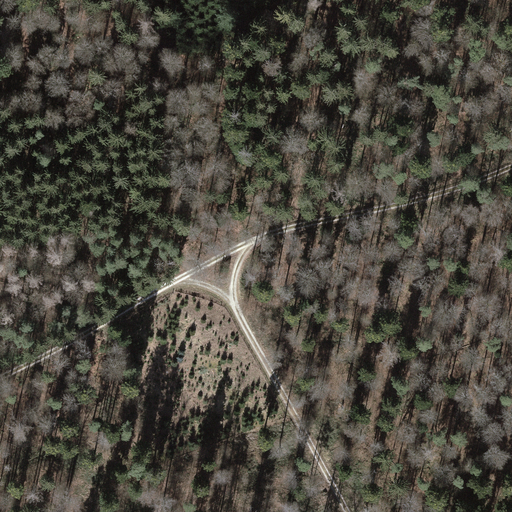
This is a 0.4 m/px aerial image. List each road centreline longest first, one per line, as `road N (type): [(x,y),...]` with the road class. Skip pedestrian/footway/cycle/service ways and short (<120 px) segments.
road 1 (track): [(0,372),(54,352),(243,243),(464,185),(511,163)]
road 2 (track): [(243,243),(230,298),(345,511)]
